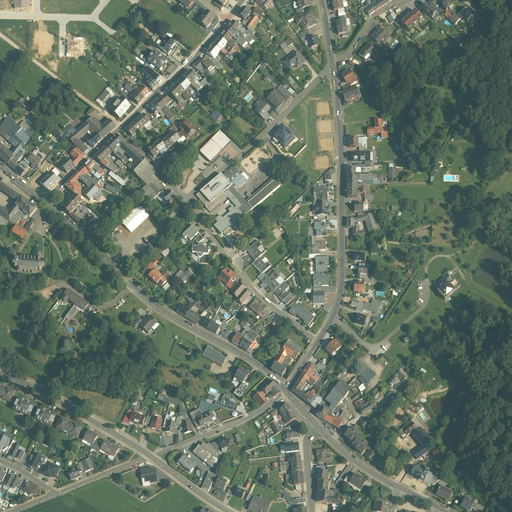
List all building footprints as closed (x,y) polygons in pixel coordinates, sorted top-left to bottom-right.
[(16,0),(16,3),(16,9),(27,9),(27,3),(27,0),(16,0)] [(114,0),(111,5),(121,12),(126,5),(120,0),(114,0)] [(193,3),(189,0),(176,0),(188,10),(193,3)] [(309,0),(298,0),(297,1),(299,7),(299,9),(303,8),(305,7),(311,5),(309,0)] [(376,0),(371,3),(373,6),(372,7),(375,11),(381,7),(376,0)] [(453,8),(446,0),(443,0),(442,1),(442,2),(440,4),(446,11),(448,9),(450,10),(453,8)] [(342,3),(332,5),(334,11),(337,10),(343,9),(342,3)] [(429,8),(425,5),(421,9),(424,12),(428,15),(431,18),(433,15),(435,13),(429,8)] [(249,12),(243,8),(237,15),(244,20),(249,12)] [(263,13),(256,8),(253,12),(260,17),(263,13)] [(372,8),(366,12),(369,16),(374,12),(372,8)] [(463,17),(467,22),(473,17),(467,9),(461,14),(463,17)] [(409,15),(405,20),(404,19),(400,24),(408,31),(412,26),(413,27),(417,22),(418,23),(422,18),(414,11),(410,16),(409,15)] [(214,18),(206,12),(198,23),(206,29),(214,18)] [(310,12),(295,19),(297,24),(303,21),(306,29),(315,24),(313,20),(312,20),(311,17),(313,16),(310,12)] [(457,17),(454,14),(452,16),(449,20),(455,26),(460,19),(457,17)] [(248,23),(245,27),(248,29),(248,30),(257,18),(254,15),(248,23)] [(339,21),(336,22),(337,29),(346,27),(345,20),(339,21)] [(239,27),(232,22),(229,26),(235,32),(237,31),(239,27)] [(79,35),(79,26),(74,26),(70,26),(70,35),(79,35)] [(235,32),(229,26),(225,31),(232,37),(235,32)] [(346,27),(337,29),(338,35),(341,35),(347,34),(346,27)] [(248,30),(248,29),(246,32),(245,33),(248,36),(250,38),(253,35),(248,30)] [(379,29),(370,38),(377,44),(379,41),(383,45),(390,38),(385,34),(379,29)] [(476,30),(467,39),(473,45),(482,37),(476,30)] [(232,37),(225,31),(220,38),(226,44),(228,41),(230,40),(232,37)] [(163,45),(155,39),(152,43),(168,56),(171,52),(170,51),(175,45),(168,39),(169,38),(166,36),(163,39),(166,42),(163,45)] [(318,36),(308,39),(310,48),(320,46),(318,36)] [(220,38),(214,46),(220,51),(221,50),(226,44),(220,38)] [(244,40),(242,38),(237,42),(243,48),(245,46),(244,46),(247,43),(244,40)] [(289,38),(284,42),(288,47),(293,43),(289,38)] [(393,51),(399,43),(394,39),(393,40),(391,39),(386,46),(393,51)] [(74,43),(68,43),(68,54),(82,54),(82,45),(74,44),(74,43)] [(368,45),(364,50),(363,50),(359,55),(366,62),(369,58),(368,57),(370,54),(374,58),(384,67),(387,63),(388,63),(382,57),(381,57),(368,45)] [(220,51),(214,46),(207,54),(208,55),(213,60),(214,59),(219,53),(220,51)] [(232,50),(228,54),(226,57),(229,59),(235,52),(232,50)] [(226,57),(220,51),(219,53),(219,55),(227,62),(229,59),(226,57)] [(304,62),(296,51),(283,61),(287,66),(289,64),(291,68),(295,65),(297,67),(304,62)] [(98,62),(102,57),(97,53),(93,58),(98,62)] [(167,62),(154,53),(147,61),(160,71),(162,68),(164,70),(167,67),(165,65),(167,62)] [(205,58),(209,62),(215,67),(219,71),(222,67),(214,59),(213,60),(208,55),(205,58)] [(203,59),(197,65),(202,70),(204,68),(206,69),(209,72),(210,72),(213,68),(208,63),(206,62),(203,59)] [(202,70),(197,65),(194,68),(199,73),(201,71),(202,70)] [(75,88),(81,92),(95,74),(89,69),(75,88)] [(144,73),(156,82),(160,78),(147,69),(144,73)] [(196,77),(190,71),(187,74),(193,80),(196,77)] [(349,71),(341,76),(347,84),(348,83),(354,80),(349,71)] [(193,80),(187,74),(183,78),(189,84),(191,82),(193,80)] [(189,84),(183,78),(177,85),(184,92),(186,90),(189,87),(190,85),(189,84)] [(149,82),(146,85),(152,91),(157,86),(151,80),(149,82)] [(95,103),(96,102),(108,88),(100,81),(87,96),(95,103)] [(393,81),(384,86),(388,93),(393,91),(393,90),(396,88),(393,81)] [(199,89),(193,83),(192,84),(191,82),(189,84),(190,85),(197,92),(200,90),(199,89)] [(177,85),(168,94),(176,101),(179,97),(183,94),(184,92),(177,85)] [(142,88),(140,91),(138,93),(144,99),(151,92),(145,86),(142,88)] [(134,90),(130,87),(127,90),(135,96),(138,93),(134,90)] [(108,88),(96,102),(100,105),(112,92),(108,88)] [(352,89),(350,90),(345,92),(342,93),(345,102),(349,101),(350,101),(351,101),(351,100),(359,98),(359,97),(356,89),(355,88),(352,89)] [(287,91),(284,94),(287,97),(289,99),(292,96),(291,95),(287,91)] [(189,97),(184,92),(183,94),(184,95),(183,96),(187,100),(188,101),(191,99),(189,97)] [(284,100),(275,92),(268,99),(277,108),(283,102),(284,100)] [(135,96),(131,99),(138,106),(144,99),(138,93),(135,96)] [(164,96),(154,104),(155,105),(161,111),(170,103),(164,96)] [(121,99),(117,103),(118,104),(115,108),(114,107),(110,111),(119,120),(130,107),(121,99)] [(269,109),(260,101),(256,106),(259,109),(257,112),(263,118),(266,116),(264,114),(269,109)] [(32,113),(35,110),(25,102),(23,105),(32,113)] [(161,111),(155,105),(149,110),(155,116),(159,113),(161,111)] [(166,109),(162,112),(165,116),(166,117),(170,121),(174,118),(166,109)] [(216,111),(212,115),(217,121),(222,117),(216,111)] [(150,122),(143,115),(137,120),(143,127),(146,124),(147,124),(150,122)] [(7,117),(2,125),(6,129),(11,120),(7,117)] [(92,119),(73,136),(77,141),(90,130),(94,135),(96,134),(102,129),(92,119)] [(17,126),(11,120),(6,129),(7,129),(2,135),(9,142),(12,140),(8,136),(17,126)] [(137,120),(131,126),(137,132),(140,129),(141,130),(144,128),(143,127),(137,120)] [(19,128),(30,140),(36,133),(24,121),(19,128)] [(102,129),(96,134),(102,141),(116,128),(110,121),(102,129)] [(187,122),(184,126),(183,125),(179,128),(182,131),(183,133),(184,132),(187,135),(190,132),(190,133),(194,130),(192,127),(191,127),(190,126),(190,125),(187,122)] [(19,128),(17,126),(8,136),(12,140),(21,130),(19,128)] [(131,126),(126,131),(132,138),(134,136),(134,135),(137,132),(131,126)] [(284,130),(291,136),(293,133),(287,127),(284,130)] [(283,128),(275,137),(285,146),(288,143),(290,144),(294,139),(291,136),(284,130),(283,128)] [(12,140),(9,142),(16,148),(19,152),(21,150),(30,140),(21,130),(12,140)] [(183,133),(182,131),(180,133),(183,137),(186,140),(189,137),(187,135),(184,132),(183,133)] [(231,143),(220,132),(199,152),(211,164),(231,143)] [(174,133),(168,138),(173,144),(176,141),(177,142),(180,140),(174,133)] [(102,141),(96,134),(94,135),(87,142),(94,149),(102,141)] [(77,141),(73,136),(68,140),(83,155),(88,151),(84,147),(83,147),(77,141)] [(116,136),(105,147),(112,154),(113,155),(119,149),(122,151),(127,146),(116,136)] [(168,138),(161,143),(166,149),(170,146),(171,147),(174,145),(173,144),(168,138)] [(358,139),(349,139),(349,148),(358,148),(358,146),(358,139)] [(160,141),(154,146),(159,153),(162,150),(163,151),(166,149),(161,143),(160,141)] [(135,153),(127,146),(122,151),(130,159),(135,153)] [(154,146),(147,151),(150,155),(153,159),(156,157),(155,156),(159,153),(154,146)] [(105,147),(94,159),(101,165),(103,162),(112,154),(105,147)] [(16,148),(10,155),(14,158),(19,152),(16,148)] [(84,157),(75,149),(72,151),(69,154),(75,160),(71,164),(74,166),(75,167),(84,157)] [(14,158),(13,159),(16,161),(15,161),(17,162),(24,153),(21,150),(19,152),(14,158)] [(10,155),(6,151),(0,156),(0,157),(8,165),(13,159),(14,158),(10,155)] [(135,153),(130,159),(136,164),(141,159),(135,153)] [(41,157),(38,154),(35,157),(40,162),(43,159),(41,157)] [(57,163),(60,166),(67,159),(66,158),(62,154),(59,157),(61,159),(57,163)] [(364,154),(351,154),(351,162),(359,162),(365,162),(370,162),(370,161),(370,154),(364,154)] [(35,157),(32,155),(28,160),(33,165),(31,167),(34,169),(40,162),(35,157)] [(16,161),(13,159),(8,165),(10,167),(14,171),(20,165),(19,164),(17,165),(14,163),(15,161),(16,161)] [(71,164),(67,159),(60,166),(60,167),(67,174),(74,166),(71,164)] [(133,168),(130,171),(137,178),(148,165),(141,159),(136,164),(133,168)] [(89,162),(84,167),(89,172),(90,173),(93,170),(92,170),(95,166),(89,162)] [(133,168),(127,162),(124,165),(130,171),(133,168)] [(26,167),(21,164),(20,165),(14,171),(21,176),(27,169),(26,167)] [(117,171),(109,165),(108,166),(105,168),(111,173),(113,175),(117,171)] [(148,165),(137,178),(142,182),(154,170),(148,165)] [(84,166),(78,173),(82,176),(84,178),(86,176),(85,175),(89,172),(84,167),(84,166)] [(95,166),(92,170),(93,170),(97,174),(101,176),(103,173),(95,166)] [(233,166),(223,175),(222,176),(225,179),(227,177),(229,180),(239,172),(233,166)] [(355,169),(347,169),(347,178),(355,178),(355,175),(355,169)] [(389,179),(396,179),(397,169),(389,169),(389,179)] [(239,172),(229,180),(227,177),(225,179),(231,187),(229,189),(233,193),(235,192),(247,182),(239,172)] [(40,183),(47,190),(58,180),(54,176),(51,173),(40,183)] [(78,173),(71,179),(74,182),(78,179),(79,179),(82,176),(78,173)] [(101,176),(97,174),(94,177),(95,177),(98,180),(97,180),(100,182),(103,178),(101,176)] [(86,176),(84,178),(91,185),(92,186),(95,183),(92,180),(87,175),(86,176)] [(222,176),(221,175),(200,193),(210,205),(223,194),(229,189),(231,187),(225,179),(222,176)] [(84,178),(82,176),(79,179),(78,179),(81,182),(88,188),(91,185),(84,178)] [(355,178),(347,178),(347,186),(356,186),(357,186),(357,181),(359,181),(359,177),(355,178)] [(74,182),(71,179),(64,187),(73,194),(74,194),(76,196),(79,192),(77,190),(79,188),(74,184),(75,183),(74,182)] [(245,203),(235,192),(233,193),(229,189),(223,194),(227,199),(236,209),(237,210),(244,218),(244,217),(250,212),(280,186),(276,180),(275,181),(273,179),(245,203)] [(22,199),(0,182),(0,189),(18,203),(22,199)] [(88,188),(82,195),(89,202),(93,198),(99,192),(94,188),(92,186),(91,185),(88,188)] [(119,192),(107,186),(105,189),(113,194),(116,196),(119,192)] [(356,189),(356,186),(347,186),(347,187),(347,199),(356,199),(356,189)] [(157,197),(146,187),(140,193),(151,203),(157,197)] [(328,189),(314,189),(314,193),(318,193),(318,202),(316,202),(316,203),(327,203),(327,193),(328,193),(328,189)] [(165,194),(161,198),(168,206),(175,199),(167,191),(165,194)] [(99,192),(93,198),(96,202),(102,195),(99,192)] [(210,205),(200,193),(196,197),(206,208),(205,209),(210,214),(220,206),(220,207),(225,202),(225,201),(227,199),(223,194),(210,205)] [(74,196),(63,210),(70,216),(72,213),(76,209),(82,202),(78,199),(74,196)] [(29,204),(22,199),(9,216),(5,221),(9,224),(14,217),(19,212),(21,214),(22,213),(29,204)] [(82,202),(76,209),(79,211),(83,214),(88,208),(82,202)] [(29,204),(22,213),(23,214),(29,220),(37,210),(29,204)] [(363,213),(363,205),(354,205),(354,213),(362,213),(363,213)] [(295,206),(288,214),(290,216),(298,208),(295,206)] [(327,206),(316,206),(316,208),(313,208),(313,216),(327,216),(327,206)] [(211,231),(214,234),(217,232),(221,237),(223,235),(226,238),(233,232),(230,229),(231,228),(225,221),(237,210),(236,209),(235,210),(233,208),(228,212),(230,214),(223,220),(220,217),(215,222),(217,225),(211,231)] [(0,217),(5,221),(9,216),(0,209),(0,217)] [(79,211),(76,209),(72,213),(81,222),(84,220),(77,214),(79,211)] [(237,210),(225,221),(231,228),(244,218),(237,210)] [(19,212),(14,217),(10,225),(14,228),(23,214),(22,213),(21,214),(19,212)] [(253,215),(250,212),(244,217),(253,228),(261,221),(254,213),(253,215)] [(72,213),(70,216),(79,225),(81,222),(72,213)] [(371,215),(358,219),(359,223),(365,221),(370,235),(377,233),(377,232),(375,226),(371,215)] [(5,221),(0,217),(0,230),(4,232),(9,224),(5,221)] [(358,219),(354,221),(347,221),(347,229),(353,229),(354,229),(357,229),(357,223),(359,223),(358,219)] [(327,224),(321,224),(320,224),(315,224),(315,229),(316,229),(316,238),(326,238),(326,228),(327,228),(327,224)] [(24,234),(28,236),(33,227),(30,225),(28,228),(27,228),(24,234)] [(186,231),(183,235),(182,235),(180,237),(182,239),(185,241),(187,239),(190,243),(198,235),(195,231),(194,232),(192,230),(190,228),(186,231)] [(24,234),(16,229),(11,236),(24,244),(28,236),(24,234)] [(363,234),(357,233),(357,229),(354,229),(353,229),(353,238),(363,239),(364,234),(363,234)] [(203,241),(200,236),(194,241),(197,246),(203,241)] [(157,238),(152,243),(155,247),(160,242),(157,238)] [(326,238),(316,238),(316,246),(311,246),(312,251),(319,251),(325,251),(325,243),(326,243),(326,238)] [(250,249),(247,251),(247,252),(250,255),(249,255),(255,262),(259,259),(262,255),(258,250),(262,246),(257,242),(250,249)] [(201,245),(197,248),(192,248),(191,253),(192,253),(192,255),(196,256),(196,257),(197,258),(198,259),(199,259),(200,259),(202,259),(202,258),(203,257),(208,257),(208,254),(209,254),(210,250),(204,249),(203,248),(205,247),(205,246),(204,247),(203,245),(201,246),(201,245)] [(247,246),(241,251),(244,254),(247,252),(247,251),(250,249),(247,246)] [(159,253),(164,259),(170,253),(164,248),(159,253)] [(365,255),(354,254),(353,262),(354,262),(354,264),(359,264),(359,262),(364,263),(365,255)] [(196,263),(198,264),(198,265),(207,266),(208,257),(203,257),(202,258),(202,259),(200,259),(199,259),(198,259),(197,258),(196,257),(192,256),(191,256),(192,259),(193,262),(196,263)] [(316,258),(315,259),(315,263),(316,263),(316,273),(318,273),(327,273),(327,265),(329,265),(329,258),(316,258)] [(33,261),(30,261),(30,260),(29,260),(29,261),(26,261),(26,260),(25,260),(25,261),(22,260),(23,259),(22,259),(22,260),(18,260),(18,263),(17,263),(17,264),(17,263),(15,263),(15,264),(14,264),(13,264),(13,269),(14,269),(14,270),(15,271),(16,271),(17,270),(17,271),(17,275),(21,275),(21,274),(24,274),(24,275),(25,275),(25,274),(28,275),(27,275),(28,276),(28,275),(31,275),(31,276),(35,276),(36,274),(36,273),(39,273),(39,274),(40,274),(39,273),(41,271),(42,272),(43,271),(42,270),(42,268),(43,268),(43,267),(42,267),(41,265),(41,264),(40,264),(40,261),(36,260),(36,261),(33,261),(33,260),(33,261)] [(265,266),(259,259),(255,262),(252,265),(256,270),(257,269),(262,275),(263,274),(271,267),(267,263),(265,266)] [(155,261),(144,271),(149,277),(153,273),(150,271),(157,264),(155,261)] [(191,267),(182,276),(187,281),(195,272),(191,267)] [(364,269),(358,269),(358,275),(360,275),(359,280),(364,280),(366,281),(366,276),(367,276),(367,270),(367,269),(364,269)] [(162,280),(154,272),(153,273),(149,277),(148,278),(156,286),(158,285),(162,280)] [(228,274),(225,272),(219,279),(218,280),(220,282),(221,281),(227,286),(231,282),(234,279),(231,276),(231,275),(229,273),(228,274)] [(268,279),(265,282),(264,283),(273,293),(274,292),(280,287),(275,282),(279,277),(275,273),(268,279)] [(327,273),(318,273),(318,282),(314,282),(314,287),(322,287),(328,287),(328,282),(327,282),(327,273)] [(187,281),(182,276),(182,277),(179,279),(179,280),(184,285),(187,281)] [(265,276),(260,281),(263,284),(264,283),(265,282),(268,279),(265,276)] [(442,286),(439,288),(440,289),(437,292),(444,301),(460,287),(451,277),(446,281),(444,278),(439,283),(442,286)] [(162,280),(158,285),(161,288),(166,283),(162,280)] [(280,287),(274,292),(283,302),(289,297),(288,297),(284,292),(289,288),(284,283),(280,287)] [(364,283),(359,283),(358,285),(354,285),(354,292),(363,293),(364,284),(364,283)] [(237,287),(233,292),(235,295),(234,296),(234,297),(237,300),(244,291),(245,291),(245,290),(243,287),(242,287),(241,288),(239,285),(237,287)] [(190,294),(187,291),(184,295),(192,303),(195,299),(193,297),(190,294)] [(237,300),(236,301),(239,303),(240,303),(241,302),(244,304),(249,299),(250,297),(247,295),(247,294),(245,291),(244,291),(237,300)] [(74,297),(68,292),(64,298),(66,299),(72,305),(78,299),(74,297)] [(293,292),(288,297),(289,297),(283,302),(287,306),(292,301),(297,297),(293,292)] [(322,293),(314,293),(314,305),(324,305),(324,293),(322,293)] [(192,303),(188,308),(189,310),(190,311),(194,307),(197,304),(199,302),(195,299),(192,303)] [(89,307),(80,300),(75,307),(77,308),(84,313),(89,307)] [(381,305),(372,301),(371,306),(366,304),(365,306),(363,310),(364,310),(371,313),(376,315),(378,311),(377,311),(378,309),(379,309),(381,305)] [(265,311),(256,302),(250,308),(256,314),(257,313),(260,316),(264,312),(265,311)] [(197,304),(194,307),(203,314),(204,313),(206,312),(197,304)] [(365,306),(358,304),(357,309),(356,312),(362,314),(364,310),(363,310),(365,306)] [(190,312),(180,306),(176,312),(185,318),(190,312)] [(303,312),(295,306),(289,313),(294,317),(296,315),(299,317),(298,318),(304,322),(305,323),(310,316),(304,311),(303,312)] [(75,307),(65,320),(68,322),(76,311),(76,310),(77,308),(75,307)] [(217,312),(213,309),(208,313),(211,316),(211,317),(214,318),(216,315),(217,312)] [(59,316),(51,311),(46,317),(55,322),(59,316)] [(202,319),(190,312),(185,318),(196,325),(202,319)] [(268,315),(264,312),(260,316),(259,317),(262,320),(268,315)] [(270,319),(279,324),(283,318),(274,313),(270,319)] [(310,316),(305,323),(304,322),(303,324),(308,327),(314,319),(310,316)] [(367,319),(358,316),(355,324),(366,328),(369,320),(366,319),(367,319)] [(94,324),(86,318),(84,322),(92,327),(94,324)] [(153,321),(149,318),(146,322),(144,320),(141,323),(138,327),(143,332),(144,332),(147,335),(150,331),(157,324),(153,321)] [(203,319),(198,324),(207,330),(211,323),(208,321),(203,319)] [(211,323),(207,330),(216,335),(219,328),(222,323),(217,320),(214,325),(211,323)] [(141,323),(138,321),(133,328),(135,330),(138,327),(141,323)] [(252,332),(247,325),(243,328),(248,335),(250,333),(252,332)] [(260,326),(253,331),(251,333),(253,335),(261,328),(260,326)] [(251,333),(250,333),(248,335),(246,336),(252,340),(254,342),(257,338),(253,335),(251,333)] [(244,339),(240,337),(237,340),(235,338),(232,343),(238,347),(243,340),(244,339)] [(243,340),(238,347),(247,352),(250,349),(252,346),(249,344),(243,340)] [(303,349),(288,340),(285,346),(295,352),(296,351),(299,354),(303,349)] [(338,346),(334,342),(333,342),(331,345),(330,345),(331,345),(329,347),(328,347),(326,350),(331,355),(334,353),(335,354),(340,348),(338,346)] [(285,346),(275,363),(280,366),(287,354),(292,357),(295,352),(285,346)] [(212,350),(208,348),(203,358),(222,368),(226,360),(220,357),(221,356),(212,351),(212,350)] [(405,362),(401,367),(402,367),(398,372),(400,373),(402,371),(403,372),(405,370),(407,363),(405,362)] [(280,366),(275,363),(271,370),(282,377),(286,370),(280,366)] [(325,370),(318,364),(315,367),(322,373),(323,371),(325,370)] [(310,368),(307,372),(305,370),(303,374),(308,378),(316,382),(318,379),(312,374),(310,373),(311,372),(314,369),(311,367),(310,368)] [(249,375),(240,369),(235,377),(243,383),(244,382),(249,375)] [(369,370),(361,378),(359,380),(362,383),(364,385),(367,383),(374,375),(369,370)] [(398,372),(394,377),(396,378),(398,376),(399,376),(399,377),(401,378),(400,379),(403,381),(405,378),(398,372)] [(308,378),(303,374),(297,382),(303,386),(305,383),(306,381),(308,378)] [(324,377),(322,374),(316,382),(313,385),(316,387),(320,391),(320,390),(328,380),(324,377)] [(394,377),(388,384),(391,386),(394,383),(396,385),(399,381),(396,378),(394,377)] [(269,380),(261,388),(263,390),(265,393),(266,395),(270,391),(275,386),(269,380)] [(249,385),(244,382),(243,383),(238,391),(237,390),(234,394),(240,398),(249,385)] [(303,386),(297,382),(292,391),(300,398),(303,394),(300,392),(304,386),(303,386)] [(14,393),(7,389),(6,392),(4,391),(5,390),(2,389),(1,390),(0,389),(1,387),(0,385),(0,397),(2,399),(2,400),(9,404),(14,393)] [(275,386),(270,391),(272,394),(275,397),(280,393),(275,386)] [(332,405),(328,411),(329,411),(327,414),(330,416),(332,413),(335,410),(338,406),(339,404),(347,395),(350,388),(348,387),(348,386),(347,386),(346,386),(343,390),(338,386),(334,390),(326,400),(332,405)] [(320,391),(316,387),(313,391),(318,395),(317,395),(322,399),(325,394),(320,390),(320,391)] [(311,394),(309,392),(306,396),(303,394),(300,398),(315,409),(322,399),(317,395),(318,395),(313,391),(311,394)] [(259,393),(253,398),(260,407),(267,402),(262,396),(259,393)] [(383,396),(379,393),(374,398),(378,402),(383,396)] [(221,403),(227,406),(229,402),(230,399),(223,397),(221,403)] [(34,407),(27,403),(27,405),(25,404),(25,403),(18,399),(13,410),(18,413),(18,412),(24,415),(29,418),(34,407)] [(199,407),(201,411),(203,417),(206,415),(204,412),(206,411),(205,409),(206,409),(205,408),(210,406),(210,404),(201,400),(199,407)] [(237,405),(229,402),(227,406),(227,407),(235,410),(237,405)] [(280,409),(280,410),(283,416),(292,411),(288,404),(280,409)] [(368,406),(365,407),(364,405),(362,406),(361,404),(356,407),(360,412),(362,415),(370,409),(368,406)] [(339,407),(338,406),(335,410),(332,413),(336,416),(338,412),(339,411),(343,408),(340,406),(339,407)] [(280,409),(278,407),(273,411),(280,420),(284,417),(283,416),(280,410),(280,409)] [(322,407),(316,416),(323,420),(327,414),(329,411),(328,411),(322,407)] [(348,411),(343,408),(339,411),(348,416),(346,419),(349,420),(352,415),(348,411)] [(55,416),(49,413),(48,414),(46,414),(47,412),(40,409),(35,420),(39,422),(40,422),(46,425),(50,427),(55,416)] [(280,420),(272,409),(268,412),(274,420),(270,423),(272,425),(280,420)] [(130,412),(128,411),(122,422),(129,425),(130,422),(133,414),(133,413),(130,412)] [(201,411),(191,416),(197,429),(207,425),(203,417),(201,411)] [(283,416),(284,417),(287,425),(296,419),(292,411),(283,416)] [(338,420),(335,418),(331,425),(338,429),(342,422),(344,419),(345,418),(346,419),(348,416),(339,411),(338,412),(337,414),(341,416),(338,420)] [(133,414),(130,422),(129,425),(133,426),(133,423),(136,424),(139,416),(133,414)] [(209,414),(203,417),(207,425),(213,422),(211,419),(209,414)] [(327,414),(323,420),(331,425),(335,418),(330,416),(327,414)] [(139,416),(136,424),(142,426),(145,418),(139,416)] [(170,416),(168,422),(176,424),(179,425),(179,424),(179,419),(176,418),(170,416)] [(82,429),(74,425),(73,428),(72,427),(72,425),(70,424),(69,426),(67,425),(69,422),(61,419),(56,429),(64,433),(64,431),(70,434),(69,436),(77,439),(82,429)] [(162,421),(154,419),(152,424),(153,424),(151,428),(159,430),(160,425),(161,425),(162,421)] [(364,419),(359,423),(364,429),(369,425),(364,419)] [(414,425),(411,421),(402,430),(406,435),(411,432),(416,427),(414,425)] [(176,424),(168,422),(166,429),(167,429),(166,432),(173,434),(175,428),(175,427),(176,424)] [(185,423),(182,424),(183,430),(184,430),(184,434),(192,432),(191,427),(191,426),(190,422),(185,423)] [(422,428),(417,422),(414,425),(416,427),(419,431),(421,429),(422,428)] [(277,427),(275,423),(272,425),(276,434),(280,432),(278,429),(277,427)] [(421,429),(419,431),(414,435),(423,446),(430,440),(421,429)] [(287,434),(287,439),(290,439),(298,438),(297,430),(292,431),(286,432),(287,434)] [(360,438),(356,434),(356,432),(354,430),(352,430),(350,432),(348,432),(344,436),(349,440),(349,442),(351,442),(353,445),(352,446),(355,449),(355,451),(357,451),(361,455),(365,451),(365,448),(367,446),(366,445),(364,442),(362,443),(359,439),(360,438)] [(88,432),(83,440),(88,443),(93,434),(88,432)] [(97,437),(93,434),(88,443),(92,445),(95,441),(97,437)] [(3,437),(0,436),(0,452),(1,453),(3,447),(6,448),(7,446),(9,441),(2,438),(3,437)] [(225,438),(218,441),(220,447),(221,449),(225,448),(228,446),(227,443),(225,438)] [(110,445),(105,442),(103,446),(100,450),(105,453),(110,445)] [(208,443),(206,446),(204,443),(201,447),(215,459),(216,458),(215,457),(219,452),(215,449),(210,445),(208,443)] [(8,456),(14,459),(18,451),(20,447),(14,445),(14,444),(11,450),(8,456)] [(287,453),(298,452),(297,444),(290,445),(286,445),(287,453)] [(100,445),(97,450),(96,449),(95,451),(99,453),(100,450),(103,446),(100,445)] [(114,447),(110,445),(105,453),(109,456),(114,447)] [(6,448),(3,447),(1,453),(6,455),(9,449),(10,447),(7,446),(6,448)] [(201,447),(199,446),(193,453),(212,468),(217,461),(215,459),(201,447)] [(423,446),(414,452),(415,455),(417,459),(428,452),(423,446)] [(119,450),(114,447),(109,456),(114,459),(116,455),(119,450)] [(373,447),(369,451),(370,452),(366,456),(371,461),(375,457),(375,456),(379,452),(373,447)] [(325,450),(316,451),(316,456),(317,456),(318,463),(326,463),(332,462),(332,456),(326,457),(325,450)] [(25,453),(18,451),(14,459),(21,462),(24,454),(25,453)] [(38,455),(37,456),(33,454),(28,466),(38,471),(41,464),(43,459),(40,457),(41,456),(38,455)] [(195,467),(184,456),(178,463),(190,473),(195,467)] [(89,459),(81,463),(85,471),(85,472),(86,473),(94,470),(89,459)] [(50,464),(48,463),(46,467),(43,474),(50,478),(51,477),(55,479),(60,468),(55,466),(55,467),(53,466),(53,465),(51,464),(50,464)] [(301,464),(292,465),(293,468),(293,474),(298,474),(297,471),(302,471),(301,464)] [(422,481),(423,481),(429,469),(424,466),(422,470),(414,466),(410,475),(418,478),(417,480),(421,482),(422,481)] [(68,473),(71,481),(81,477),(79,474),(77,469),(68,473)] [(151,469),(140,471),(141,476),(140,476),(139,478),(140,480),(141,481),(144,480),(145,484),(149,483),(150,485),(157,484),(156,477),(161,476),(157,473),(156,473),(156,472),(154,470),(152,471),(151,469)] [(429,469),(423,481),(433,486),(440,480),(437,476),(438,473),(429,469)] [(327,472),(318,471),(317,481),(319,481),(325,482),(327,472)] [(293,474),(294,486),(303,485),(302,473),(298,474),(293,474)] [(366,482),(354,474),(352,478),(349,483),(361,490),(366,482)] [(352,478),(348,475),(343,482),(348,485),(349,483),(352,478)] [(11,477),(9,476),(5,484),(4,486),(6,488),(9,489),(15,477),(12,476),(11,477)] [(18,479),(15,477),(9,489),(12,490),(15,491),(16,489),(19,481),(20,481),(17,480),(18,479)] [(214,479),(208,477),(202,489),(208,492),(212,483),(214,479)] [(215,485),(214,488),(223,491),(227,483),(222,481),(222,479),(219,478),(215,485)] [(325,482),(319,481),(317,492),(319,492),(327,493),(327,490),(328,482),(325,482)] [(26,484),(25,486),(21,492),(22,492),(25,494),(28,493),(29,496),(36,495),(35,491),(33,491),(32,488),(26,484)] [(452,492),(441,486),(436,495),(448,501),(450,497),(452,492)] [(245,492),(237,489),(233,496),(241,500),(245,492)] [(327,493),(319,492),(318,503),(332,505),(332,500),(329,500),(330,494),(327,493)] [(248,495),(246,501),(251,503),(253,499),(254,497),(248,495)] [(265,511),(269,504),(254,497),(253,499),(251,503),(248,510),(251,511),(265,511)] [(296,500),(289,497),(288,500),(287,503),(293,505),(296,500)] [(474,502),(465,498),(460,507),(464,509),(464,508),(470,511),(471,508),(474,502)]
